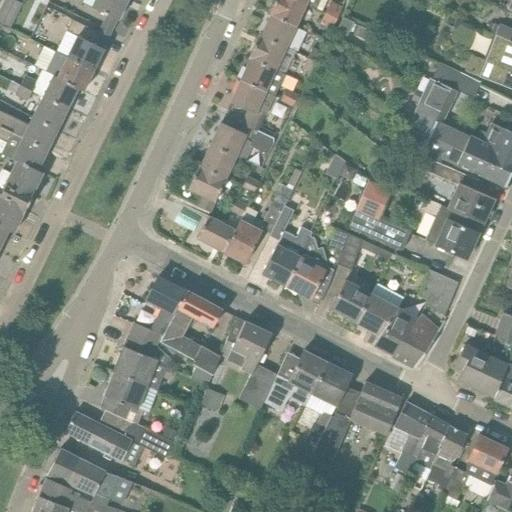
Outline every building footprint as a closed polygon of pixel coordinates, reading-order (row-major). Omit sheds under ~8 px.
[(3,0),(0,7),(0,23),(9,28),(21,4),(12,0),(3,0)] [(99,33),(109,38),(117,20),(118,21),(128,0),(93,0),(90,8),(107,16),(99,33)] [(276,0),(269,16),(271,17),(296,28),(307,5),(296,0),(276,0)] [(296,0),(307,5),(316,9),(320,0),(296,0)] [(325,14),(337,20),(343,8),(331,3),(325,14)] [(320,25),(331,31),(337,20),(325,14),(320,25)] [(262,37),(287,49),(296,28),(271,17),(262,37)] [(66,57),(94,71),(104,49),(103,49),(109,38),(99,33),(72,20),(66,32),(76,37),(66,57)] [(494,35),(511,42),(511,30),(499,25),(499,26),(494,24),(490,33),(494,35)] [(511,42),(494,35),(478,78),(511,91),(511,42)] [(249,60),(251,61),(284,76),(296,53),(287,49),(262,37),(260,36),(249,60)] [(307,59),(319,65),(324,54),(312,48),(307,59)] [(68,85),(78,89),(84,92),(94,71),(66,57),(56,53),(47,73),(52,76),(69,83),(68,85)] [(302,70),(313,76),(319,65),(307,59),(302,70)] [(241,82),(274,98),(284,76),(251,61),(241,82)] [(458,165),(469,138),(440,124),(456,91),(454,90),(461,76),(438,65),(431,79),(430,79),(402,139),(458,165)] [(32,93),(37,82),(26,76),(20,87),(32,93)] [(69,83),(52,76),(41,98),(68,110),(78,89),(68,85),(69,83)] [(244,122),(256,128),(261,116),(264,118),(274,98),(241,82),(230,104),(248,113),(244,122)] [(32,93),(20,87),(16,97),(27,102),(32,93)] [(281,102),(293,108),(299,96),(287,90),(281,102)] [(32,117),(58,130),(68,110),(41,98),(32,117)] [(48,151),(58,130),(32,117),(28,124),(0,110),(0,127),(22,138),(48,151)] [(212,147),(237,158),(245,162),(251,147),(268,155),(275,143),(274,138),(254,129),(256,128),(244,122),(239,132),(222,125),(212,147)] [(496,159),(511,166),(511,132),(491,123),(486,134),(480,131),(476,141),(500,152),(496,159)] [(28,166),(38,171),(48,151),(22,138),(0,127),(0,139),(6,143),(1,154),(11,160),(15,162),(27,167),(28,166)] [(505,187),(511,173),(511,166),(496,159),(500,152),(476,141),(469,138),(458,165),(505,187)] [(202,168),(227,179),(237,158),(212,147),(202,168)] [(325,175),(337,180),(345,162),(335,154),(325,175)] [(9,174),(37,187),(43,173),(38,171),(28,166),(27,167),(15,162),(9,174)] [(446,208),(480,224),(482,225),(494,199),(478,192),(482,183),(447,167),(447,168),(436,164),(432,174),(442,179),(457,185),(446,208)] [(200,209),(211,214),(216,203),(224,206),(234,183),(227,179),(202,168),(200,167),(189,191),(204,198),(200,209)] [(37,187),(9,174),(2,170),(0,174),(0,189),(29,203),(37,187)] [(253,195),(260,183),(248,176),(241,189),(253,195)] [(410,234),(378,220),(390,192),(367,182),(349,227),(351,228),(365,234),(403,250),(410,234)] [(0,207),(21,218),(25,211),(29,203),(0,189),(0,207)] [(284,207),(288,200),(277,194),(268,213),(264,220),(260,227),(271,233),(284,207)] [(247,205),(236,199),(229,212),(240,218),(247,205)] [(477,234),(476,234),(480,224),(446,208),(441,206),(425,241),(466,259),(477,234)] [(14,233),(21,218),(0,207),(0,226),(9,231),(14,233)] [(258,213),(247,207),(241,218),(235,230),(223,252),(245,264),(262,231),(252,226),(258,213)] [(293,212),(284,207),(271,233),(269,237),(278,242),(276,246),(262,273),(286,286),(301,257),(311,234),(300,228),(295,239),(283,232),(293,212)] [(196,239),(223,252),(235,230),(208,216),(196,239)] [(0,248),(9,231),(0,226),(0,248)] [(329,246),(341,251),(347,234),(335,228),(329,246)] [(388,261),(391,254),(347,234),(341,251),(336,265),(351,271),(359,248),(388,261)] [(301,257),(286,286),(311,299),(326,271),(301,257)] [(453,294),(458,283),(428,270),(423,281),(453,294)] [(157,347),(159,342),(185,293),(157,278),(145,302),(160,310),(150,330),(134,323),(129,336),(157,347)] [(329,309),(356,323),(372,294),(345,280),(329,309)] [(453,294),(423,281),(418,296),(428,301),(429,296),(449,304),(453,294)] [(207,385),(219,356),(201,346),(183,337),(192,318),(212,329),(222,310),(186,292),(185,293),(159,342),(193,361),(197,367),(191,378),(207,385)] [(363,340),(374,345),(399,308),(372,294),(356,323),(368,330),(363,340)] [(426,305),(444,316),(449,304),(429,296),(428,301),(426,305)] [(374,345),(391,355),(417,318),(399,308),(374,345)] [(494,337),(511,343),(511,318),(503,314),(494,337)] [(417,318),(391,355),(414,368),(438,331),(420,315),(417,318)] [(240,370),(250,376),(251,376),(252,375),(271,335),(237,319),(219,356),(225,359),(229,351),(243,358),(241,361),(243,362),(240,370)] [(113,372),(145,386),(155,390),(163,371),(169,374),(171,369),(165,367),(169,358),(157,347),(129,336),(124,347),(113,372)] [(456,380),(473,388),(488,355),(464,344),(454,366),(462,369),(456,380)] [(294,387),(310,395),(328,363),(303,351),(288,381),(276,375),(272,385),(263,401),(283,411),(294,387)] [(492,397),(504,371),(507,365),(488,355),(473,388),(492,397)] [(337,409),(345,387),(351,375),(328,363),(310,395),(304,407),(321,415),(323,413),(331,416),(335,408),(337,409)] [(492,397),(511,406),(511,374),(504,371),(492,397)] [(99,408),(104,410),(125,419),(129,407),(136,410),(145,386),(113,372),(103,397),(104,397),(99,408)] [(251,376),(250,376),(239,399),(259,410),(263,401),(272,385),(252,375),(251,376)] [(349,422),(385,438),(402,399),(365,383),(361,394),(345,387),(337,409),(333,418),(331,416),(325,428),(314,452),(333,460),(349,422)] [(394,467),(408,474),(427,436),(422,434),(429,416),(406,403),(394,428),(410,435),(394,467)] [(65,432),(105,452),(122,461),(134,467),(134,466),(143,448),(164,459),(172,442),(125,419),(104,410),(98,425),(74,413),(65,432)] [(325,428),(331,416),(323,413),(321,415),(317,425),(325,428)] [(425,482),(425,480),(448,426),(429,416),(422,434),(427,436),(408,474),(425,482)] [(452,463),(455,459),(466,436),(448,426),(425,480),(437,486),(436,489),(443,493),(454,468),(450,466),(452,463)] [(496,476),(496,475),(508,449),(478,435),(466,461),(467,462),(465,473),(454,468),(443,493),(443,495),(457,501),(469,476),(491,486),(496,476)] [(89,502),(105,508),(108,500),(122,505),(131,483),(118,478),(111,475),(104,472),(91,466),(60,450),(48,474),(92,495),(89,502)] [(511,511),(511,471),(505,486),(495,481),(487,500),(497,505),(496,507),(507,511),(511,511)] [(107,509),(89,502),(69,494),(71,489),(65,486),(46,479),(39,497),(76,511),(122,511),(108,507),(107,509)] [(76,511),(39,497),(32,511),(76,511)]
